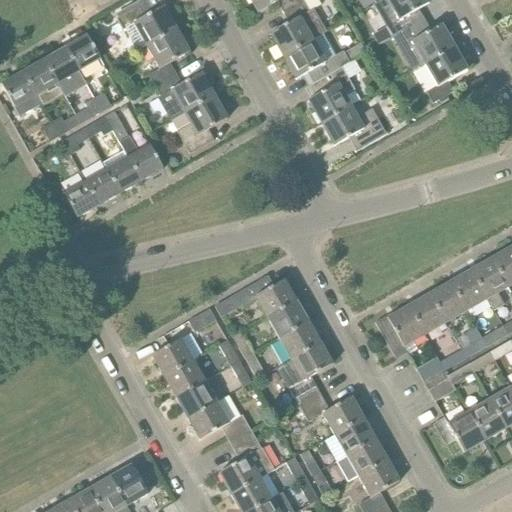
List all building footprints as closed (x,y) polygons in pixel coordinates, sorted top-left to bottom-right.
[(283,14),(303,2),(302,0),(249,0),(258,15),(277,4),(283,14)] [(392,40),(424,23),(419,12),(429,6),(425,0),(385,0),(373,7),(392,40)] [(283,58),(313,41),(326,33),(313,11),(309,13),(303,2),(283,14),(289,24),(270,35),(283,58)] [(146,49),(176,31),(163,8),(144,19),(137,8),(117,20),(123,31),(133,26),(146,49)] [(424,67),(454,50),(441,27),(430,33),(424,23),(392,40),(412,74),(424,67)] [(155,87),(176,75),(170,65),(189,54),(176,31),(146,49),(158,71),(149,76),(155,87)] [(79,73),(100,61),(87,37),(65,49),(79,73)] [(321,81),(342,69),(336,58),(326,64),(313,41),(283,58),(296,81),(315,70),(321,81)] [(58,85),(79,73),(65,49),(44,62),(58,85)] [(427,94),(433,105),(454,93),(449,84),(468,73),(454,50),(424,67),(436,88),(427,94)] [(23,74),(41,106),(51,100),(47,91),(58,85),(44,62),(23,74)] [(322,126),(352,108),(345,97),(355,91),(342,69),(321,81),(327,91),(308,102),(322,126)] [(19,118),(41,106),(23,74),(1,86),(19,118)] [(184,115),(214,98),(201,75),(182,86),(176,75),(155,87),(161,98),(158,100),(171,122),(184,115)] [(100,115),(111,108),(103,95),(92,101),(100,115)] [(177,133),(183,145),(190,156),(214,143),(208,132),(227,121),(214,98),(184,115),(190,126),(177,133)] [(92,119),(100,115),(92,101),(85,105),(92,119)] [(360,148),(381,136),(374,124),(364,130),(352,108),(322,126),(335,148),(354,137),(360,148)] [(112,133),(122,127),(114,114),(104,119),(112,133)] [(69,132),(79,126),(74,117),(63,123),(61,119),(50,125),(57,139),(69,132)] [(103,138),(112,133),(104,119),(82,132),(87,141),(100,133),(103,138)] [(50,143),(57,139),(50,125),(42,130),(50,143)] [(80,152),(77,147),(87,141),(82,132),(61,144),(69,158),(80,152)] [(142,183),(163,170),(150,147),(139,153),(129,137),(119,143),(128,159),(142,183)] [(61,162),(69,158),(61,144),(53,149),(61,162)] [(120,195),(142,183),(128,159),(107,171),(120,195)] [(99,207),(120,195),(107,171),(85,184),(99,207)] [(77,220),(99,207),(85,184),(64,196),(77,220)] [(509,289),(511,287),(511,248),(492,260),(509,289)] [(488,301),(509,289),(492,260),(472,272),(488,301)] [(468,313),(488,301),(472,272),(451,284),(468,313)] [(267,320),(296,303),(284,282),(273,288),(268,278),(249,288),(255,299),(267,320)] [(447,324),(468,313),(451,284),(430,295),(447,324)] [(426,336),(447,324),(430,295),(410,307),(426,336)] [(241,306),(235,296),(214,308),(221,319),(242,307),(241,306)] [(279,341),(308,324),(296,303),(267,320),(279,341)] [(403,349),(414,343),(426,336),(410,307),(376,326),(396,361),(406,355),(403,349)] [(187,323),(194,335),(215,322),(209,311),(187,323)] [(511,322),(502,328),(507,337),(511,334),(511,322)] [(291,362),(320,345),(308,324),(279,341),(291,362)] [(502,328),(492,335),(496,343),(507,337),(502,328)] [(482,340),(471,347),(476,355),(487,349),(482,340)] [(192,362),(191,361),(180,341),(151,358),(163,379),(192,362)] [(218,347),(224,358),(232,353),(226,342),(218,347)] [(238,350),(244,361),(253,356),(246,345),(238,350)] [(289,391),(310,379),(332,366),(320,345),(291,362),(277,370),(289,391)] [(495,363),(505,357),(500,348),(490,354),(495,363)] [(461,352),(449,359),(455,367),(466,361),(461,352)] [(423,383),(443,371),(440,364),(437,359),(416,371),(423,383)] [(474,375),(484,369),(479,360),(469,366),(474,375)] [(175,400),(204,384),(192,362),(163,379),(175,400)] [(235,379),(244,374),(239,364),(230,369),(235,379)] [(265,376),(260,368),(251,373),(256,381),(265,376)] [(429,394),(449,382),(447,378),(444,373),(443,371),(423,383),(429,394)] [(453,387),(463,381),(458,372),(447,378),(449,382),(453,387)] [(289,391),(295,402),(316,390),(310,379),(289,391)] [(429,394),(435,404),(456,392),(453,387),(449,382),(429,394)] [(187,421),(216,405),(204,384),(175,400),(187,421)] [(506,430),(511,426),(511,393),(510,389),(489,401),(506,430)] [(301,413),(322,401),(316,390),(295,402),(301,413)] [(334,436),(362,420),(350,399),(328,412),(322,415),(322,416),(334,436)] [(322,416),(322,415),(328,412),(322,401),(301,413),(308,424),(322,416)] [(485,442),(506,430),(489,401),(468,413),(485,442)] [(221,430),(228,425),(216,405),(187,421),(199,442),(221,430)] [(464,454),(485,442),(468,413),(447,425),(445,419),(433,426),(445,447),(456,441),(464,454)] [(221,430),(228,441),(249,429),(242,417),(228,425),(221,430)] [(346,458),(374,441),(362,420),(334,436),(346,458)] [(234,452),(255,440),(249,429),(228,441),(234,452)] [(234,452),(240,462),(261,450),(255,440),(234,452)] [(358,479),(386,462),(374,441),(346,458),(358,479)] [(231,497),(259,480),(274,472),(261,450),(240,462),(218,475),(231,497)] [(311,478),(320,473),(308,452),(299,456),(311,478)] [(297,486),(306,481),(294,460),(285,465),(297,486)] [(373,511),(374,511),(385,505),(379,494),(398,484),(386,462),(358,479),(370,499),(358,506),(361,511),(373,511)] [(127,508),(148,496),(131,467),(110,479),(127,508)] [(323,499),(332,494),(320,473),(311,478),(323,499)] [(128,511),(126,508),(127,508),(110,479),(89,491),(101,511),(128,511)] [(239,511),(251,511),(271,501),(259,480),(231,497),(239,511)] [(309,507),(318,502),(306,481),(297,486),(309,507)] [(73,511),(101,511),(89,491),(69,503),(73,511)] [(277,511),(271,501),(251,511),(277,511)] [(73,511),(69,503),(52,511),(73,511)]
